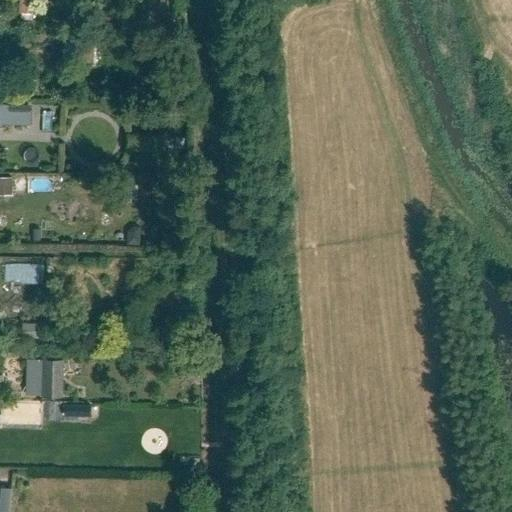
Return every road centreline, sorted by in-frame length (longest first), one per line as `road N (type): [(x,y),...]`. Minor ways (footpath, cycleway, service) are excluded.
road 1 (track): [(264,0),(279,511)]
road 2 (track): [(222,511),(209,0)]
